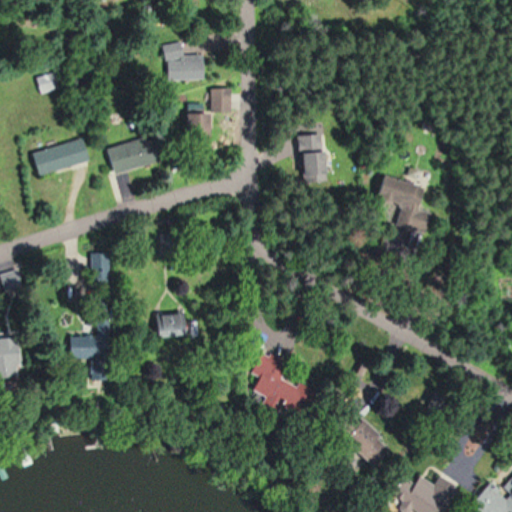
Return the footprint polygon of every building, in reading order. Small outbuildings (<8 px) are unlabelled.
[(165,80),(183,78),(181,60),(182,60),(180,42),(161,44),(165,80)] [(180,141),(204,141),(204,113),(180,113),(180,141)] [(155,163),(149,137),(102,148),(108,174),(155,163)] [(33,176),(84,161),(77,138),(26,153),(33,176)] [(322,183),(322,148),(311,148),(311,152),(297,152),(297,183),(322,183)] [(370,201),(413,212),(419,187),(376,175),(370,201)] [(105,254),(86,254),(86,285),(105,285),(105,254)] [(148,338),(174,338),(174,314),(148,314),(148,338)] [(283,362),(256,351),(247,373),(254,376),(248,390),(268,398),(283,362)] [(334,416),(334,430),(349,430),(349,416),(334,416)] [(422,511),(447,511),(447,480),(411,480),(411,484),(402,484),(402,499),(422,499),(422,511)]
